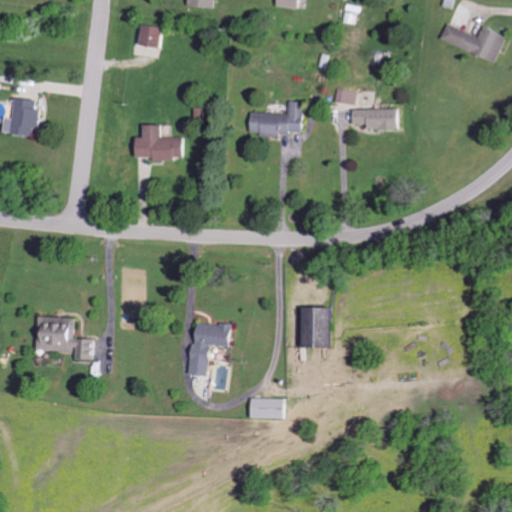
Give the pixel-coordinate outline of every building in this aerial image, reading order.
[(196,0),(195,6),(219,9),(220,0),(196,0)] [(305,0),(284,0),(284,8),(305,9),(305,0)] [(349,23),(363,24),(364,6),(350,5),(349,23)] [(171,28),(151,25),(149,45),(168,48),(171,28)] [(503,62),(511,39),(511,35),(489,27),(485,37),(454,25),(447,41),(503,62)] [(361,105),(363,92),(343,89),(341,102),(361,105)] [(13,134),(45,137),(47,110),(44,110),(44,101),(24,100),(22,119),(14,118),(13,134)] [(258,113),(258,134),(310,136),(312,103),(295,102),(294,114),(258,113)] [(408,130),(407,109),(360,110),(360,125),(375,125),(376,131),(408,130)] [(168,126),(150,125),(150,138),(143,138),(143,160),(191,160),(191,138),(168,138),(168,126)] [(313,349),(340,349),(341,309),(314,309),(313,349)] [(83,340),(84,319),(48,318),(47,351),(85,353),(84,360),(97,361),(98,340),(83,340)] [(199,374),(217,376),(220,346),(238,348),(241,326),(205,322),(199,374)] [(294,420),(295,400),(261,399),(261,419),(294,420)]
